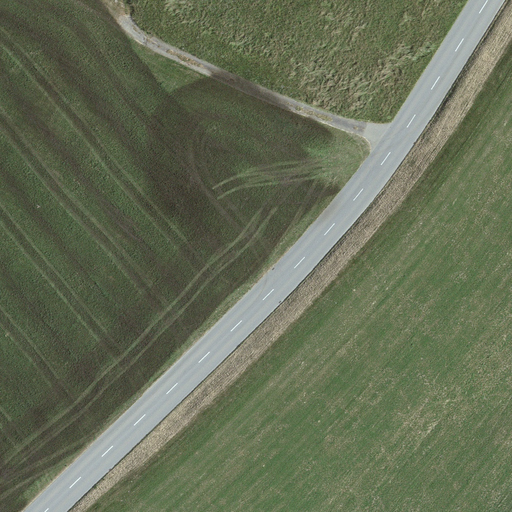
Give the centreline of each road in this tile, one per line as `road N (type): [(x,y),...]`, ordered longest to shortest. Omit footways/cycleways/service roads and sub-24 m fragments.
road 1 (tertiary): [(488,0),(383,161),(305,256),(43,511)]
road 2 (track): [(130,23),(237,81),(400,137)]
